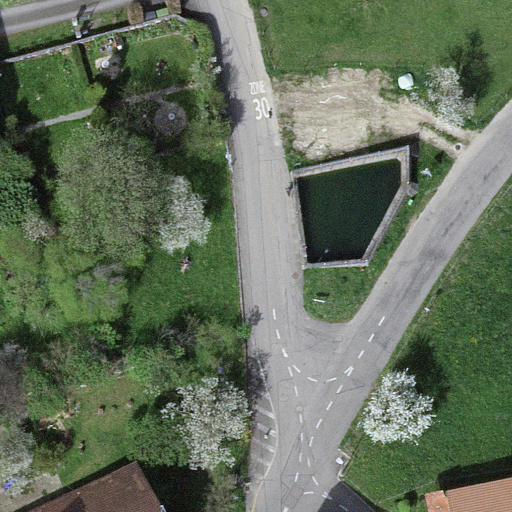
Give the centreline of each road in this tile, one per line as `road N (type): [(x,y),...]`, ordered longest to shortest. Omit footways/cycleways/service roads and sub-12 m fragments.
road 1 (residential): [(225,0),(264,145),(275,228),(278,490)]
road 2 (unclassified): [(511,141),(434,245),(278,490)]
